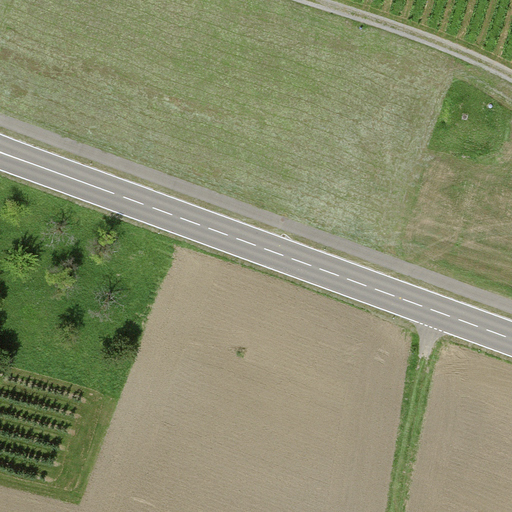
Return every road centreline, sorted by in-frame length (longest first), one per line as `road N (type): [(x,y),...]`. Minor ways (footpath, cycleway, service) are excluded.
road 1 (primary): [(0,153),(511,339)]
road 2 (track): [(286,0),(412,26),(511,70)]
road 3 (track): [(392,511),(428,309)]
